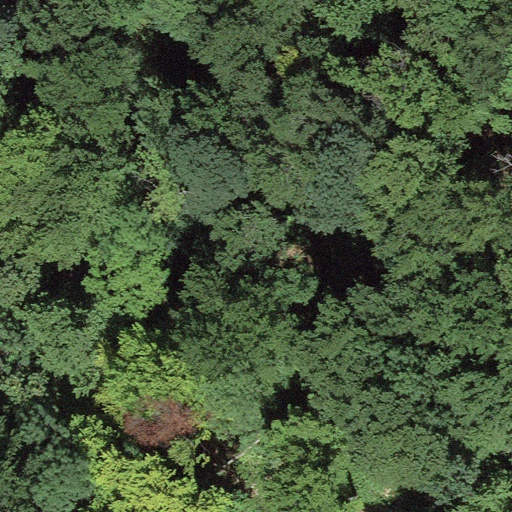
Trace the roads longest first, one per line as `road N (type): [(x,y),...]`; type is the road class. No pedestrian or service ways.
road 1 (track): [(0,80),(414,351)]
road 2 (track): [(393,511),(161,374),(0,291)]
